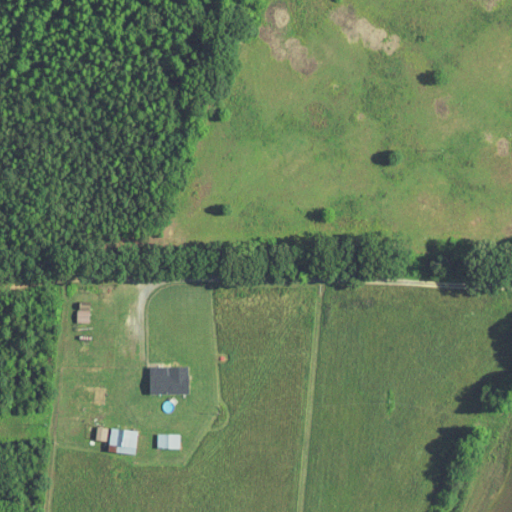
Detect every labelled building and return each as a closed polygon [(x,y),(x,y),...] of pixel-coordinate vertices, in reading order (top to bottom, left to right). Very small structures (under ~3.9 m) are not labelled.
[(90,303),(78,302),(77,321),(89,322),(90,303)] [(191,392),(190,365),(151,366),(151,394),(191,392)] [(108,427),(96,426),(95,439),(107,440),(108,427)] [(117,452),(136,454),(139,430),(110,427),(109,444),(118,445),(117,452)] [(181,447),(180,432),(157,433),(157,448),(181,447)]
